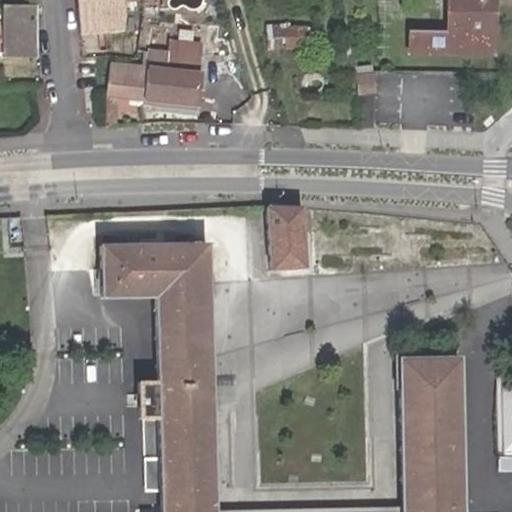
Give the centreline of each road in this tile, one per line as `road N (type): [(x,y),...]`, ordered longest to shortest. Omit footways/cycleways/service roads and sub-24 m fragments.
road 1 (tertiary): [(511,185),(71,171)]
road 2 (residential): [(71,171),(55,0)]
